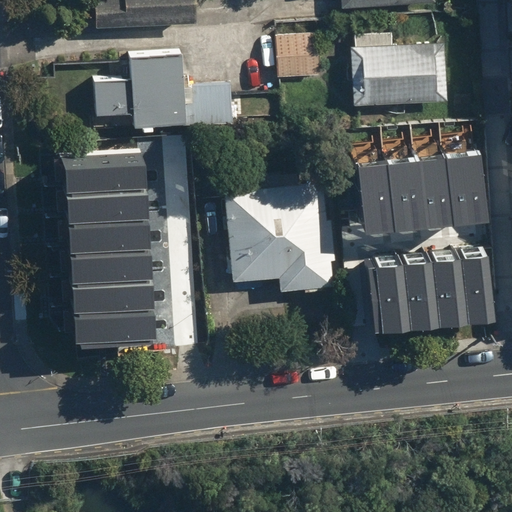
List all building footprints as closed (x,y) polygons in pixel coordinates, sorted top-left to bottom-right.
[(199,0),(97,0),(98,18),(200,15),(199,0)] [(397,39),(397,26),(352,27),(353,98),(450,97),(449,39),(397,39)] [(321,29),(276,31),(278,74),(322,72),(321,29)] [(190,48),(138,48),(137,72),(101,72),(101,108),(137,108),(137,116),(189,117),(190,48)] [(233,78),(233,90),(271,90),(271,78),(233,78)] [(141,147),(62,153),(77,344),(156,338),(141,147)] [(480,159),(363,171),(369,229),(486,218),(480,159)] [(259,190),(231,191),(234,280),(281,278),(282,292),(331,290),(329,264),(337,264),(335,219),(331,219),(330,184),(293,185),(293,178),(259,179),(259,190)] [(482,246),(365,257),(371,316),(488,304),(482,246)]
